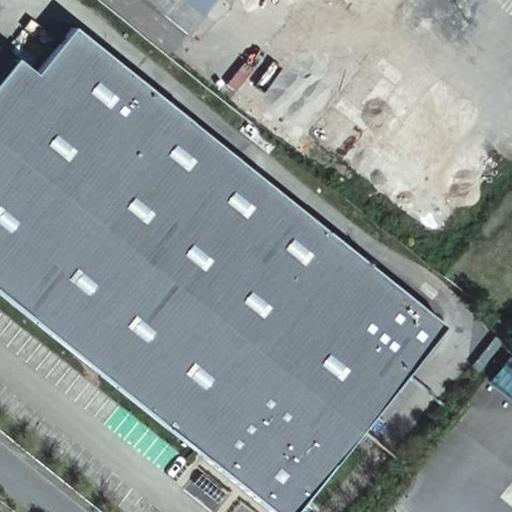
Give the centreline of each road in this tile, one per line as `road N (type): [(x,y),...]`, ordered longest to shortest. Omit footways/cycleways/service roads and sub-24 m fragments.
road 1 (unknown): [(337,511),(444,369),(454,317),(443,290),(108,26),(55,2),(0,7)]
road 2 (unknown): [(187,511),(140,458),(0,349)]
